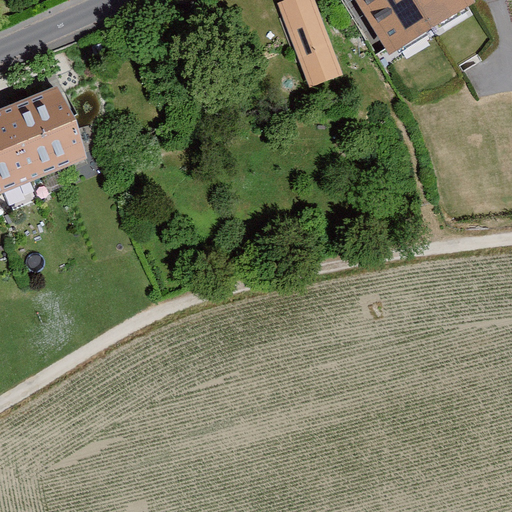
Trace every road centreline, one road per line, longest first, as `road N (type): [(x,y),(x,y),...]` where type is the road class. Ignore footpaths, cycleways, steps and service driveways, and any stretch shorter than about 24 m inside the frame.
road 1 (track): [(511,236),(365,259),(188,301),(128,326),(0,404)]
road 2 (unclassified): [(135,0),(0,57)]
